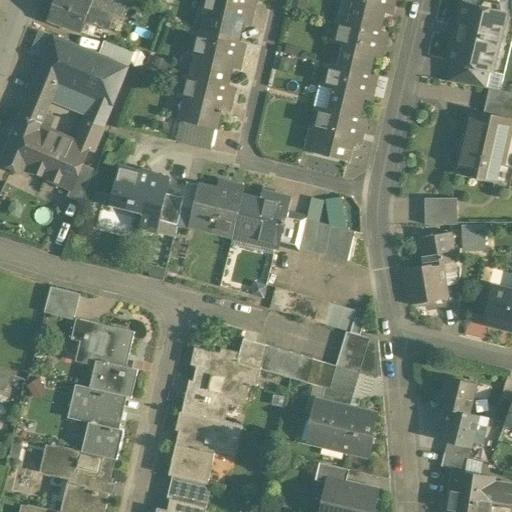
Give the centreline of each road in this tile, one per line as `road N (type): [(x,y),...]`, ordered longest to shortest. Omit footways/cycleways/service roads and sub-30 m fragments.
road 1 (residential): [(379,194),(241,161),(280,0)]
road 2 (residential): [(180,300),(133,511)]
road 3 (residential): [(379,194),(424,0)]
road 4 (residential): [(0,253),(180,300)]
road 5 (residential): [(415,511),(397,333)]
road 6 (residential): [(180,300),(335,342)]
road 7 (residential): [(397,333),(379,194)]
